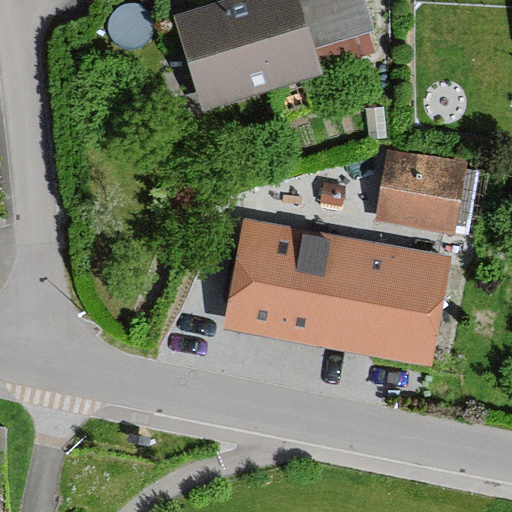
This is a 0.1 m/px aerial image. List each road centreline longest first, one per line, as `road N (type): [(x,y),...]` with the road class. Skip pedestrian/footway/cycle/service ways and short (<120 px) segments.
road 1 (residential): [(49,362),(511,458)]
road 2 (residential): [(49,362),(5,0)]
